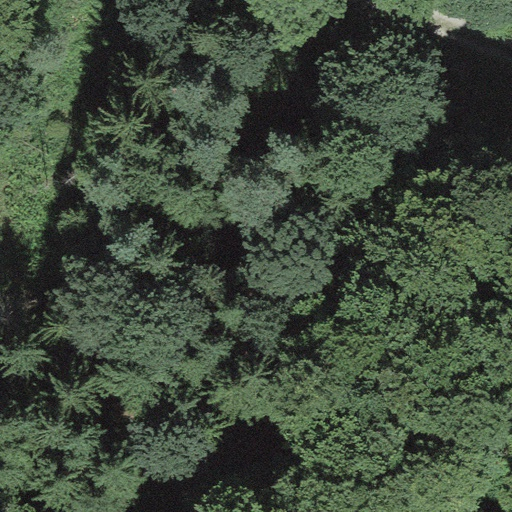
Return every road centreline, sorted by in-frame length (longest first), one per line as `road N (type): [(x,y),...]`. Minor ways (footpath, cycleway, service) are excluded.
road 1 (track): [(511,104),(198,511)]
road 2 (track): [(396,0),(511,50)]
